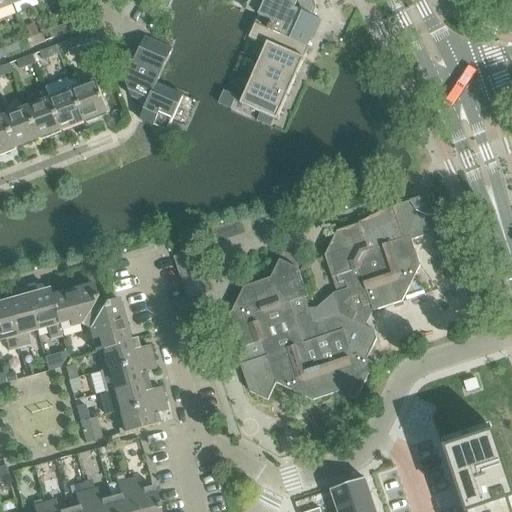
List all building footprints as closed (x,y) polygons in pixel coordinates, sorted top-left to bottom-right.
[(11,0),(0,0),(0,10),(14,5),(11,0)] [(249,0),(245,10),(255,14),(258,16),(259,16),(265,0),(249,0)] [(258,16),(255,25),(309,49),(309,47),(308,47),(306,46),(309,38),(312,40),(321,21),(313,17),(317,9),(312,0),(265,0),(259,16),(258,16)] [(254,25),(249,38),(266,46),(259,62),(296,78),(309,49),(255,25),(254,25)] [(54,39),(69,33),(66,26),(52,32),(54,39)] [(27,40),(31,48),(46,42),(43,34),(27,40)] [(129,52),(120,71),(131,99),(146,105),(140,121),(167,133),(183,97),(157,85),(172,50),(145,38),(139,51),(137,56),(129,52)] [(66,53),(82,47),(79,39),(63,45),(66,53)] [(20,43),(4,49),(8,57),(23,51),(20,43)] [(55,48),(40,54),(43,62),(58,56),(55,48)] [(33,57),(19,63),(21,70),(36,65),(33,57)] [(259,62),(252,79),(288,95),(296,78),(259,62)] [(10,66),(0,69),(0,78),(13,74),(10,66)] [(73,90),(85,121),(107,113),(95,81),(81,87),(78,79),(70,82),(73,90)] [(252,79),(241,105),(261,114),(274,119),(274,120),(277,121),(285,103),(288,95),(252,79)] [(85,121),(73,90),(70,82),(47,90),(50,99),(63,130),(85,121)] [(40,139),(63,130),(50,99),(28,108),(40,139)] [(28,108),(5,117),(17,148),(40,139),(28,108)] [(261,114),(257,122),(271,128),(274,120),(274,119),(261,114)] [(5,117),(0,118),(0,155),(17,148),(5,117)] [(244,289),(226,324),(235,351),(235,352),(237,351),(241,361),(239,361),(250,393),(268,402),(271,396),(276,384),(313,401),(335,394),(340,392),(356,400),(375,364),(367,361),(370,355),(377,340),(374,332),(362,325),(368,314),(394,305),(402,302),(420,267),(417,257),(412,241),(432,234),(436,244),(447,240),(441,222),(431,193),(392,207),(390,208),(391,209),(390,209),(383,215),(371,220),(359,224),(346,228),(344,229),(337,231),(335,235),(324,257),(331,279),(335,293),(336,294),(335,295),(332,296),(318,309),(309,310),(306,300),(308,299),(307,298),(298,271),(280,262),(272,280),(244,289)] [(478,297),(471,278),(462,281),(469,300),(478,297)] [(50,296),(48,297),(58,330),(77,325),(94,299),(90,285),(50,296)] [(33,288),(24,290),(35,330),(45,327),(48,339),(60,336),(58,330),(48,297),(50,296),(48,290),(35,293),(33,288)] [(16,298),(5,301),(18,348),(29,345),(25,333),(35,330),(24,290),(14,292),(16,298)] [(94,299),(77,325),(87,330),(102,303),(94,299)] [(87,330),(93,351),(128,342),(128,341),(117,300),(102,303),(87,330)] [(0,339),(3,339),(6,351),(18,348),(5,301),(0,302),(0,339)] [(101,353),(106,370),(151,358),(148,346),(137,349),(135,339),(128,341),(128,342),(93,351),(93,352),(95,352),(96,355),(101,353)] [(65,352),(43,359),(47,372),(59,369),(66,356),(65,352)] [(105,394),(112,392),(111,391),(147,381),(145,373),(155,370),(151,358),(106,370),(99,372),(105,394)] [(13,372),(3,375),(5,383),(16,381),(13,372)] [(76,378),(68,380),(71,391),(79,389),(76,378)] [(476,379),(464,383),(467,392),(479,388),(476,379)] [(112,392),(117,411),(162,399),(160,388),(149,391),(147,381),(111,391),(112,392)] [(166,412),(162,399),(117,411),(122,429),(117,430),(118,434),(123,433),(124,434),(158,424),(155,415),(166,412)] [(85,406),(75,408),(79,423),(89,420),(85,406)] [(89,420),(79,423),(81,431),(98,426),(96,418),(89,420)] [(511,511),(511,486),(492,427),(444,443),(466,511),(511,511)] [(5,466),(0,467),(0,481),(7,480),(8,479),(5,466)] [(122,473),(114,476),(116,484),(117,483),(124,481),(122,473)] [(138,478),(126,481),(128,489),(134,511),(158,511),(152,489),(152,487),(144,489),(141,490),(141,489),(138,478)] [(365,480),(332,491),(338,511),(372,500),(365,480)] [(120,496),(109,499),(112,511),(134,511),(128,489),(126,481),(124,481),(117,483),(118,489),(120,496)] [(83,484),(73,487),(75,495),(84,492),(85,492),(83,484)] [(85,492),(84,492),(89,511),(112,511),(109,499),(100,501),(97,489),(85,492)] [(89,511),(84,492),(75,495),(78,507),(67,510),(68,511),(89,511)] [(57,511),(55,500),(44,503),(46,511),(68,511),(67,510),(59,511),(57,511)] [(376,511),(372,500),(338,511),(376,511)] [(46,511),(44,503),(33,506),(34,511),(46,511)]
